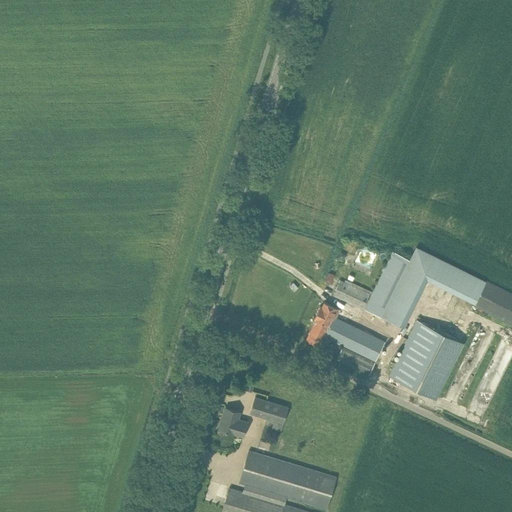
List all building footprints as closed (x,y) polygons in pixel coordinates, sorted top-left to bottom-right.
[(343,260),(346,255),(341,251),(337,257),(343,260)] [(333,295),(382,316),(410,259),(393,252),(372,304),(367,301),(370,293),(357,288),(358,285),(345,280),(344,282),(340,280),(333,295)] [(329,272),(326,280),(331,283),(334,274),(329,272)] [(511,324),(511,292),(486,280),(485,280),(477,297),(473,305),(511,324)] [(314,318),(316,319),(316,318),(324,322),(322,327),(326,329),(327,326),(336,330),(331,339),(375,361),(385,342),(336,317),(340,309),(324,302),(322,307),(320,306),(314,318)] [(336,330),(327,326),(326,329),(322,327),(324,322),(316,318),(316,319),(306,339),(318,345),(323,336),(331,339),(336,330)] [(464,342),(417,319),(407,339),(403,337),(398,347),(402,349),(389,375),(436,398),(464,342)] [(350,362),(353,357),(342,352),(340,358),(350,362)] [(350,365),(369,374),(375,362),(356,352),(350,365)] [(249,378),(246,390),(252,392),(255,380),(249,378)] [(288,407),(255,397),(250,413),(283,423),(288,407)] [(240,412),(226,407),(219,428),(233,433),(234,432),(243,436),(247,422),(238,419),(240,412)] [(336,476),(247,449),(237,482),(326,509),(336,476)] [(310,511),(229,488),(221,511),(310,511)]
